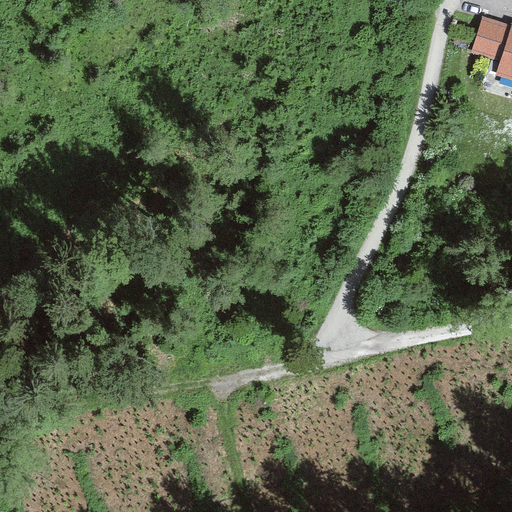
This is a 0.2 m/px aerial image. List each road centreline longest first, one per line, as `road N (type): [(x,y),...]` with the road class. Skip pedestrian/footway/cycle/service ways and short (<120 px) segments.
road 1 (track): [(323,351),(0,408)]
road 2 (residential): [(461,0),(420,141),(348,304)]
road 3 (track): [(511,318),(323,351),(348,304)]
